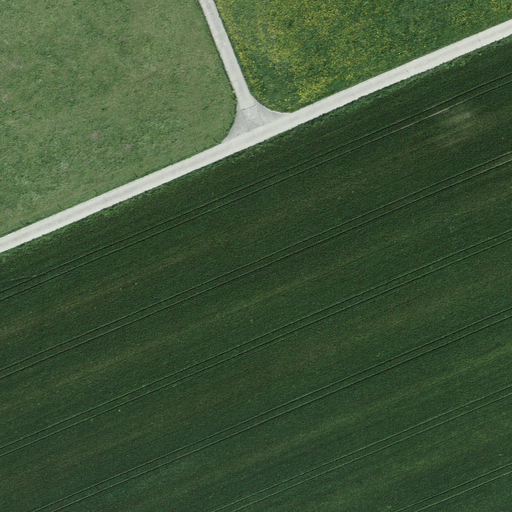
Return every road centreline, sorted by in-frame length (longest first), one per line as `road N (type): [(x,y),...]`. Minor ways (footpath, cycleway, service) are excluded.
road 1 (track): [(0,245),(511,28)]
road 2 (track): [(206,0),(259,135)]
